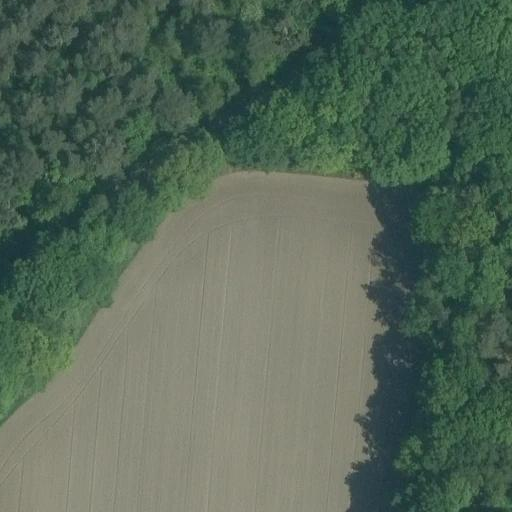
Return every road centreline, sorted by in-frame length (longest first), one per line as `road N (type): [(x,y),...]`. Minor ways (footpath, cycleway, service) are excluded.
road 1 (track): [(364,0),(254,91),(0,271)]
road 2 (track): [(254,91),(319,120),(392,126),(511,209)]
